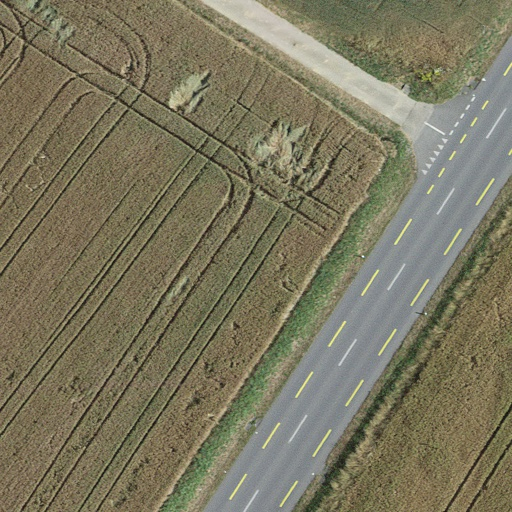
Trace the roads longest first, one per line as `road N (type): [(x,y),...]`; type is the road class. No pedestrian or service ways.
road 1 (secondary): [(511,96),(242,511)]
road 2 (track): [(288,0),(491,128)]
